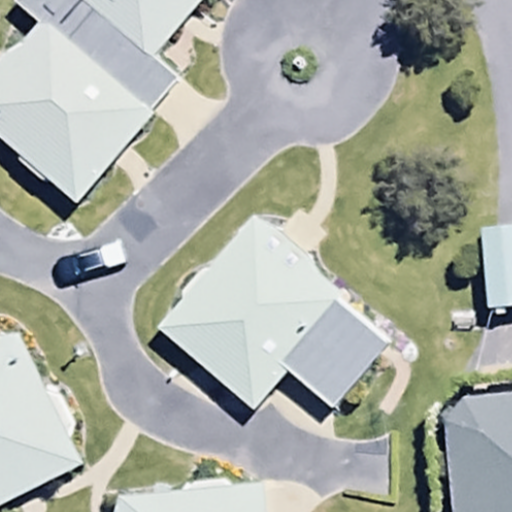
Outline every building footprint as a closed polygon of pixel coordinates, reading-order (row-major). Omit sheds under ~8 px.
[(75,211),(179,89),(153,67),(210,0),(21,0),(16,7),(38,26),(0,70),(0,145),(21,164),(12,174),(40,197),(48,188),(75,211)] [(248,417),(284,376),(331,418),(391,351),(253,228),(209,278),(203,273),(179,301),(184,306),(158,336),(248,417)] [(0,511),(9,511),(85,472),(69,442),(74,439),(15,340),(0,347),(0,511)] [(511,511),(511,407),(445,413),(452,511),(511,511)] [(312,511),(311,492),(230,497),(229,488),(175,491),(176,500),(116,503),(116,511),(312,511)]
